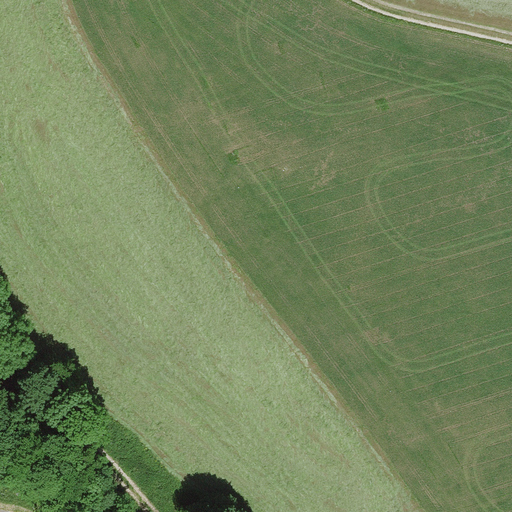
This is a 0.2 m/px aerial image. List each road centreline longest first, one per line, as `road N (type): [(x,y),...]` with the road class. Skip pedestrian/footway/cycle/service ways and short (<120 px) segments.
road 1 (track): [(0,377),(69,426),(161,511)]
road 2 (track): [(511,39),(369,0)]
